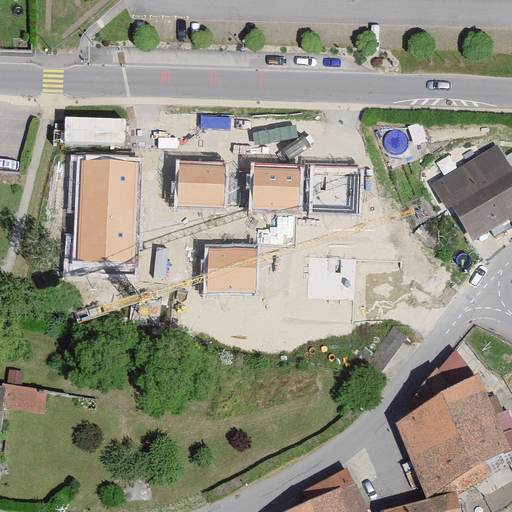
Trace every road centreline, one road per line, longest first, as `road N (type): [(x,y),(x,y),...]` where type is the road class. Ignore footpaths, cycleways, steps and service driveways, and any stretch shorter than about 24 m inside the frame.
road 1 (tertiary): [(0,79),(511,96)]
road 2 (residential): [(136,3),(511,13)]
road 3 (residential): [(232,511),(352,441),(484,290)]
